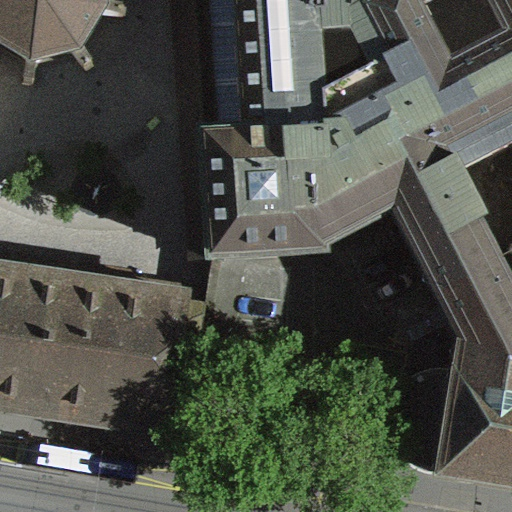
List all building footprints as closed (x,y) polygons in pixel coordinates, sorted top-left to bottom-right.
[(102,6),(101,0),(0,0),(0,45),(27,61),(23,83),(33,85),(36,63),(72,54),(85,72),(93,66),(80,49),(101,15),(123,18),(124,9),(102,6)] [(172,0),(189,259),(212,259),(213,253),(195,0),(172,0)] [(511,0),(195,0),(213,253),(212,259),(268,256),(325,252),(325,245),(393,208),(438,296),(501,263),(511,257),(511,0)] [(449,317),(460,338),(455,370),(441,368),(428,370),(417,373),(410,377),(402,384),(394,395),(389,405),(387,417),(387,427),(389,439),(398,454),(407,463),(415,468),(424,471),(439,474),(511,486),(511,257),(501,263),(438,296),(449,317)] [(0,269),(0,404),(65,415),(168,431),(182,343),(186,344),(190,344),(199,346),(205,305),(188,302),(189,298),(161,293),(118,287),(0,269)]
